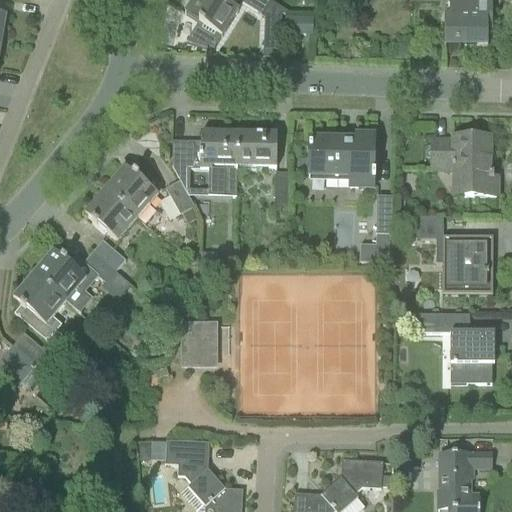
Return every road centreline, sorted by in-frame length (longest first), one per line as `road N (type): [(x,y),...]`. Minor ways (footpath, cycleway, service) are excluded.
road 1 (residential): [(511,90),(125,71)]
road 2 (residential): [(266,511),(268,447),(278,430),(511,415)]
road 3 (residential): [(0,223),(27,207),(125,71)]
road 4 (residential): [(0,161),(57,0)]
